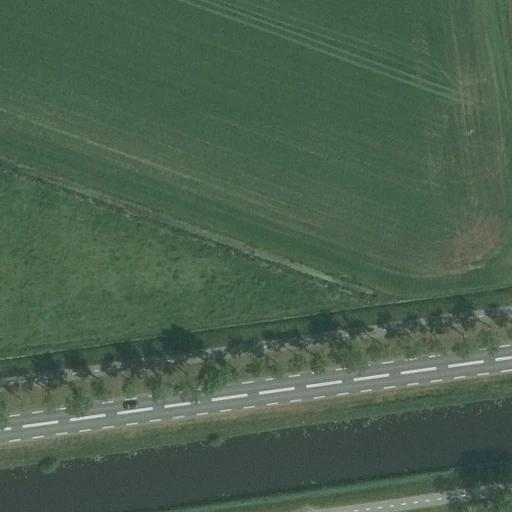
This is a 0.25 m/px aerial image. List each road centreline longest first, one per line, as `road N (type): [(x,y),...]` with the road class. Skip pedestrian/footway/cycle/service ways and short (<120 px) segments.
road 1 (primary): [(0,429),(511,354)]
road 2 (unclassified): [(341,511),(511,487)]
